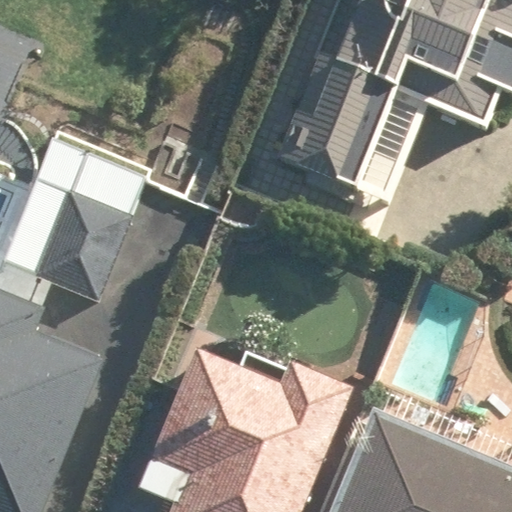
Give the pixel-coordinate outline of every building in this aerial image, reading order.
[(511,0),(368,0),(348,55),(315,43),(264,179),(387,225),(425,124),(485,146),(499,107),(511,111),(511,0)] [(128,226),(68,204),(36,290),(96,312),(128,226)] [(0,511),(41,511),(96,379),(31,353),(41,328),(0,311),(0,511)] [(271,402),(191,369),(134,506),(148,511),(306,511),(353,402),(284,373),(271,402)] [(511,511),(511,486),(365,427),(329,511),(511,511)]
